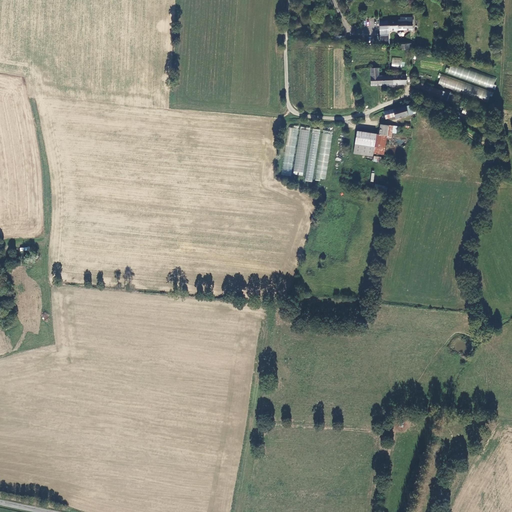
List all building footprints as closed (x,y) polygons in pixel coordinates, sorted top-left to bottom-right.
[(402,18),(402,20),(399,20),(399,19),(390,19),(379,19),(379,33),(390,32),(390,31),(414,30),(414,19),(414,15),(405,15),(405,17),(403,17),(402,18)] [(402,58),(393,56),(391,67),(401,68),(402,58)] [(492,89),(496,78),(451,62),(448,74),(492,89)] [(380,66),(371,67),(373,84),(384,83),(384,74),(380,74),(380,66)] [(493,91),(439,72),(435,84),(489,103),(493,91)] [(408,82),(408,73),(384,74),(384,83),(386,87),(389,87),(389,83),(408,82)] [(437,94),(437,96),(449,101),(451,94),(432,87),(430,92),(437,94)] [(415,112),(415,103),(408,104),(386,110),(388,117),(397,115),(398,117),(415,112)] [(299,129),(289,128),(282,175),(291,176),(299,129)] [(311,131),(300,129),(293,171),(304,173),(311,131)] [(321,130),(313,129),(305,181),(313,182),(321,130)] [(325,179),(333,132),(323,131),(315,178),(325,179)] [(380,153),(387,153),(388,135),(381,134),(358,132),(357,145),(380,146),(380,153)] [(357,155),(377,156),(377,153),(380,153),(380,146),(357,145),(357,155)] [(385,194),(387,187),(375,184),(373,191),(385,194)]
